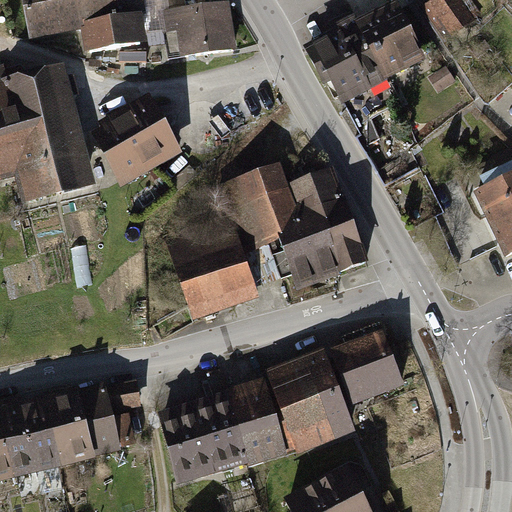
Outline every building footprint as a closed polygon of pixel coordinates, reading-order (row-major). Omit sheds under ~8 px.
[(120,0),(25,0),(31,42),(89,34),(125,29),(120,0)] [(469,0),(445,0),(423,13),(442,46),(483,23),(469,0)] [(422,61),(392,11),(365,28),(395,78),(422,61)] [(234,15),(161,19),(162,33),(179,32),(181,67),(236,64),(234,15)] [(395,78),(365,28),(337,44),(367,94),(395,78)] [(151,60),(148,29),(89,35),(92,66),(151,60)] [(367,94),(337,44),(309,61),(339,111),(367,94)] [(93,197),(64,78),(11,91),(4,63),(0,64),(0,189),(19,185),(26,213),(93,197)] [(152,107),(92,142),(122,194),(183,160),(152,107)] [(226,218),(163,236),(189,326),(332,281),(295,191),(285,194),(279,174),(218,191),(226,218)] [(333,176),(295,191),(332,281),(341,277),(369,266),(333,176)] [(511,176),(474,195),(504,258),(511,253),(511,176)] [(404,398),(382,343),(329,364),(351,419),(404,398)] [(351,419),(329,364),(276,386),(298,440),(351,419)] [(282,456),(263,390),(214,405),(233,470),(282,456)] [(129,462),(114,395),(79,403),(95,470),(129,462)] [(95,470),(79,403),(45,411),(61,478),(95,470)] [(233,470),(214,405),(164,419),(184,485),(233,470)] [(61,478),(45,411),(11,419),(27,486),(61,478)] [(0,492),(27,486),(11,419),(0,421),(0,492)] [(368,511),(349,475),(284,508),(285,511),(368,511)]
